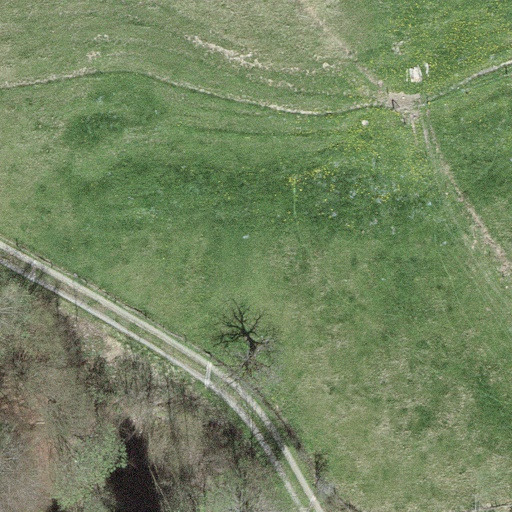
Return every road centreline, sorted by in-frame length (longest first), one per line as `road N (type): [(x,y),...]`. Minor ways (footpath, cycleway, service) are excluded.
road 1 (track): [(0,251),(141,327),(208,384),(301,511)]
road 2 (track): [(233,511),(93,494),(0,471)]
